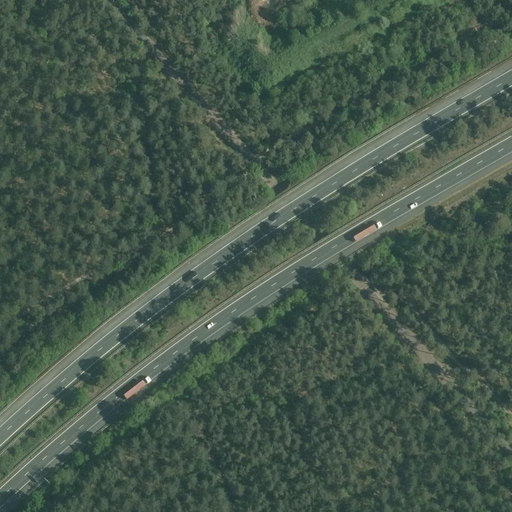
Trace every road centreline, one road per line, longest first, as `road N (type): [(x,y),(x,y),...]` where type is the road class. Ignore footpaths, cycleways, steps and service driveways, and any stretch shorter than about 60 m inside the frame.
road 1 (motorway): [(0,500),(219,323),(511,145)]
road 2 (motorway): [(511,78),(233,246),(73,365),(0,431)]
road 3 (unclassified): [(511,453),(109,0)]
road 4 (track): [(0,325),(175,226),(219,183),(260,170)]
road 5 (track): [(511,11),(270,149),(260,170)]
